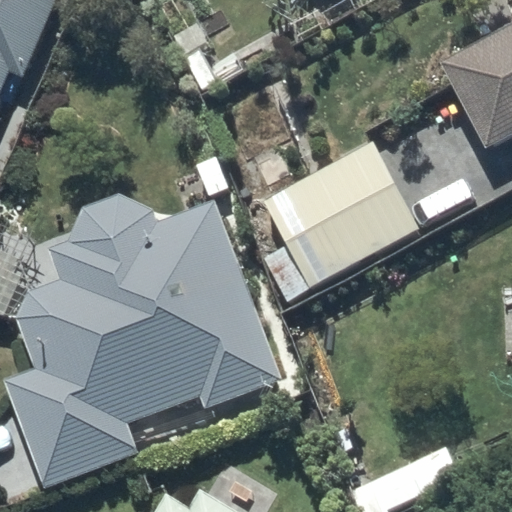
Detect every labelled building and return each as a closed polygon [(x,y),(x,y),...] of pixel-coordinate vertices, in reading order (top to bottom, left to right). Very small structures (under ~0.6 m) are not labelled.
[(0,0),(0,103),(14,70),(29,77),(60,0),(0,0)] [(511,25),(446,61),(492,147),(511,136),(511,25)] [(379,141),(270,200),(315,286),(427,228),(379,141)] [(9,381),(49,488),(144,451),(133,421),(206,393),(211,408),(282,381),(220,201),(162,222),(157,209),(128,194),(91,206),(77,237),(55,247),(66,281),(34,291),(23,317),(39,369),(9,381)] [(380,478),(393,508),(464,477),(451,446),(380,478)] [(243,511),(208,491),(200,505),(174,490),(160,511),(243,511)]
